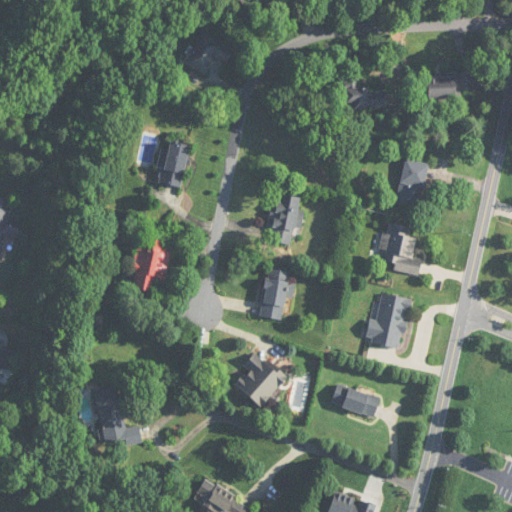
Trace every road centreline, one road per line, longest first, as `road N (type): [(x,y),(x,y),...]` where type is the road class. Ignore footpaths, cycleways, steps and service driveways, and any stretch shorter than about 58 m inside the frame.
road 1 (residential): [(511,21),(342,30),(302,38),(272,59),(249,91),(207,300)]
road 2 (tertiary): [(409,511),(511,84)]
road 3 (residential): [(418,485),(218,415)]
